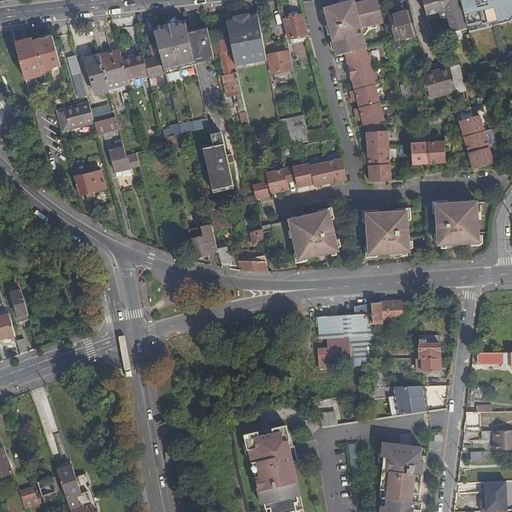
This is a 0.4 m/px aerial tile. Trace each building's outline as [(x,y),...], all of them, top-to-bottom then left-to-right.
[(361,28),(384,22),(378,0),(369,0),(355,4),(354,1),(325,8),(335,56),(345,54),(349,71),(348,71),(350,80),(352,79),(354,89),(349,90),(351,99),(356,98),(357,101),(358,108),(353,109),(356,117),(361,116),(362,120),(364,127),(366,126),(368,133),(366,133),(370,184),(391,182),(388,132),(383,132),(381,123),(385,122),(374,79),(378,78),(371,52),(367,53),(361,28)] [(422,0),(431,35),(449,30),(451,30),(452,33),(468,29),(460,0),(422,0)] [(511,0),(460,0),(468,29),(511,17),(511,0)] [(394,41),(417,34),(410,7),(387,14),(394,41)] [(289,37),(309,33),(304,14),(285,18),(289,37)] [(235,21),(226,23),(230,39),(235,65),(266,59),(258,17),(249,19),(248,15),(234,17),(234,18),(235,21)] [(186,24),(154,30),(160,54),(164,71),(165,74),(167,82),(181,78),(178,68),(195,64),(195,62),(188,32),(186,24)] [(195,31),(188,32),(195,62),(202,60),(214,57),(213,54),(211,44),(207,28),(195,31)] [(442,42),(452,40),(449,30),(431,35),(442,42)] [(32,41),(15,46),(24,76),(41,72),(60,66),(52,36),(32,41)] [(31,38),(15,42),(15,46),(32,41),(31,38)] [(243,120),(247,119),(235,65),(230,39),(211,44),(213,54),(221,53),(225,69),(228,85),(226,85),(228,97),(235,96),(237,107),(240,106),(243,120)] [(286,50),(268,54),(272,73),(278,72),(290,69),(286,50)] [(127,79),(147,73),(143,59),(142,53),(122,58),(127,79)] [(160,54),(143,59),(147,73),(148,78),(165,74),(164,71),(160,54)] [(73,75),(80,73),(75,55),(68,58),(73,75)] [(121,56),(101,62),(109,91),(110,96),(130,90),(127,79),(122,58),(121,56)] [(93,95),(99,93),(109,91),(101,62),(87,65),(93,92),(93,95)] [(431,97),(465,87),(459,64),(453,66),(454,69),(439,74),(438,70),(424,73),(431,97)] [(292,79),(290,69),(278,72),(280,81),(292,79)] [(42,76),(41,72),(24,76),(25,81),(42,76)] [(87,125),(86,123),(82,109),(80,105),(64,109),(71,130),(87,125)] [(86,123),(93,121),(90,110),(89,107),(82,109),(86,123)] [(99,107),(90,110),(93,121),(93,122),(102,120),(99,107)] [(471,107),(460,110),(464,121),(474,117),(471,107)] [(464,121),(460,122),(473,170),(493,164),(480,116),(474,117),(464,121)] [(14,117),(3,121),(5,126),(15,123),(14,117)] [(97,134),(118,129),(115,117),(102,120),(93,122),(97,134)] [(207,118),(178,125),(180,134),(190,132),(209,127),(207,118)] [(322,119),(323,126),(331,125),(330,118),(322,119)] [(288,119),(278,121),(281,135),(284,147),(309,142),(306,129),(304,120),(288,123),(288,119)] [(323,126),(306,129),(309,142),(335,139),(331,125),(323,126)] [(233,185),(229,170),(219,172),(211,137),(209,127),(190,132),(204,192),(233,185)] [(222,134),(211,137),(219,172),(229,170),(228,163),(233,162),(232,155),(226,155),(222,134)] [(129,169),(126,156),(122,140),(114,143),(115,147),(108,149),(114,173),(119,172),(121,176),(130,173),(129,169)] [(446,142),(413,145),(415,166),(448,163),(446,142)] [(129,169),(139,166),(136,153),(126,156),(129,169)] [(284,168),(265,172),(267,180),(252,185),(256,199),(271,195),(270,193),(288,190),(287,183),(296,181),(298,188),(313,185),(314,187),(347,180),(342,158),(310,166),(309,163),(308,163),(311,177),(287,182),(284,168)] [(308,163),(284,168),(287,182),(311,177),(308,163)] [(102,170),(74,178),(79,195),(107,187),(102,170)] [(477,202),(428,205),(430,246),(450,245),(450,242),(459,242),(459,244),(480,243),(477,202)] [(226,207),(209,211),(212,223),(214,233),(232,228),(228,209),(226,207)] [(330,211),(289,220),(299,259),(320,255),(319,253),(327,251),(328,253),(339,251),(330,211)] [(408,212),(360,215),(361,226),(367,225),(369,255),(390,254),(390,252),(399,251),(399,253),(410,253),(408,212)] [(202,236),(191,239),(195,256),(218,251),(218,249),(214,233),(212,223),(200,226),(202,236)] [(272,224),(262,226),(262,229),(263,234),(274,231),(272,224)] [(253,244),(265,241),(263,234),(262,229),(250,231),(253,244)] [(228,246),(218,249),(218,251),(221,262),(231,263),(232,263),(231,259),(228,246)] [(254,250),(255,256),(264,254),(263,248),(254,250)] [(248,249),(237,251),(239,257),(239,260),(244,259),(250,258),(249,251),(248,249)] [(241,266),(242,271),(268,273),(264,254),(255,256),(250,258),(244,259),(245,262),(240,262),(241,266)] [(231,265),(241,266),(240,262),(239,260),(239,257),(231,259),(232,263),(231,263),(231,265)] [(22,291),(12,293),(19,320),(30,318),(22,291)] [(386,322),(406,319),(404,301),(371,304),(372,326),(386,325),(386,322)] [(372,326),(371,304),(354,305),(354,312),(317,315),(319,336),(327,336),(328,346),(317,347),(319,366),(372,362),(372,333),(372,326)] [(0,338),(15,334),(10,315),(0,318),(0,338)] [(24,338),(17,340),(21,354),(28,352),(24,338)] [(422,341),(422,357),(441,357),(442,341),(422,341)] [(506,368),(511,367),(511,351),(482,352),(482,362),(506,361),(506,368)] [(441,371),(441,357),(422,357),(419,357),(419,369),(425,369),(424,371),(441,371)] [(386,366),(374,366),(374,370),(374,385),(387,385),(386,366)] [(428,411),(425,384),(396,385),(397,397),(398,416),(428,411)] [(335,412),(320,414),(323,427),(338,425),(335,412)] [(259,431),(244,434),(246,442),(248,450),(250,449),(251,456),(253,463),(257,462),(261,476),(256,476),(262,504),(265,504),(266,509),(271,508),(272,511),(297,511),(297,509),(295,502),(299,501),(298,496),(301,495),(296,474),(292,474),(289,462),(293,461),(298,460),(296,452),(291,453),(290,446),(288,440),(290,440),(290,439),(288,432),(287,425),(272,428),(273,430),(273,433),(260,436),(259,433),(259,431)] [(511,430),(482,431),(482,440),(495,440),(495,450),(511,449),(511,430)] [(357,444),(349,445),(354,478),(362,476),(357,444)] [(424,449),(385,444),(384,450),(383,458),(385,458),(385,465),(381,491),(387,492),(386,500),(389,500),(388,508),(383,507),(382,511),(421,511),(419,511),(417,511),(418,503),(415,503),(416,495),(418,495),(420,496),(425,463),(422,462),(424,449)] [(4,450),(0,451),(0,477),(13,473),(4,450)] [(487,460),(487,451),(471,451),(472,461),(487,460)] [(71,511),(99,511),(87,474),(78,477),(75,467),(58,473),(66,496),(70,508),(71,511)] [(62,510),(70,508),(66,496),(59,499),(57,495),(59,494),(54,478),(39,482),(49,511),(62,507),(62,510)] [(505,481),(479,483),(481,510),(507,508),(505,481)] [(25,501),(40,497),(37,488),(22,493),(25,501)]
